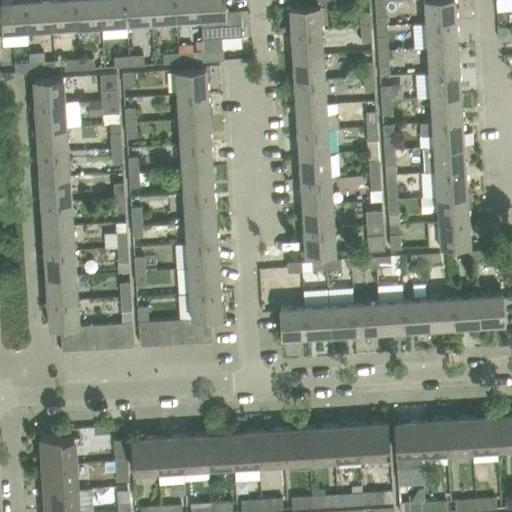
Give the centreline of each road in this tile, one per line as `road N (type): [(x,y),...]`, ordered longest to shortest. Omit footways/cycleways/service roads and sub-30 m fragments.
road 1 (residential): [(252,386),(246,256),(261,54)]
road 2 (residential): [(252,386),(511,369)]
road 3 (residential): [(0,399),(252,386)]
road 4 (residential): [(511,164),(482,0)]
